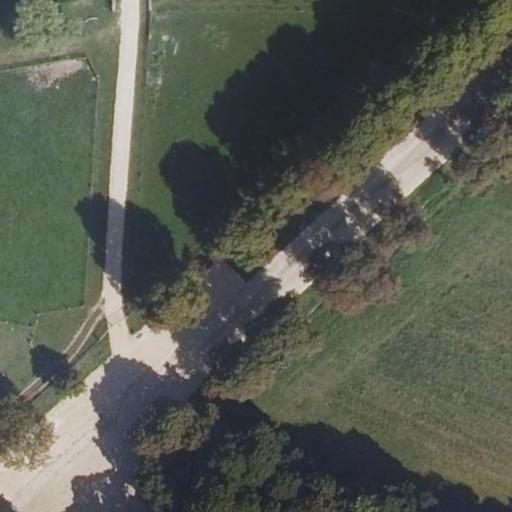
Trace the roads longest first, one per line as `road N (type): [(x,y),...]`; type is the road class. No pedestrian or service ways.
road 1 (track): [(0,511),(511,48)]
road 2 (track): [(105,413),(113,383),(130,0)]
